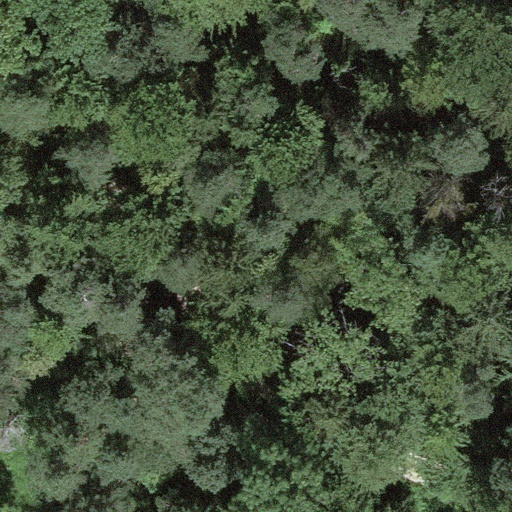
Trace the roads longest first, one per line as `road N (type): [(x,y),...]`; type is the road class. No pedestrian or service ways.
road 1 (track): [(0,99),(92,180),(274,393),(352,437),(511,506)]
road 2 (track): [(511,381),(352,437)]
